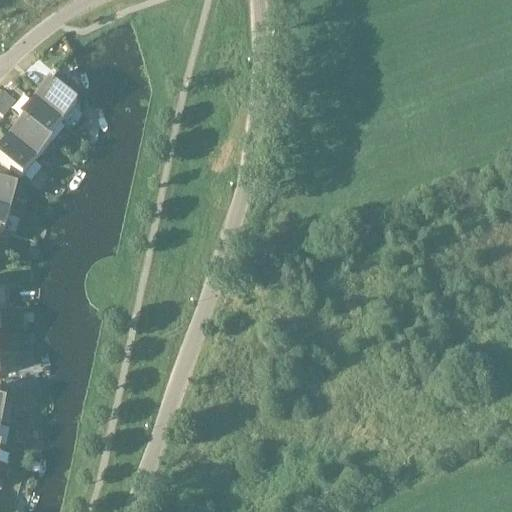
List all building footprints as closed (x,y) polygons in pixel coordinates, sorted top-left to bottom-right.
[(45,84),(31,101),(59,124),(73,107),(68,103),(76,93),(56,76),(48,86),(45,84)] [(3,96),(0,99),(0,106),(7,112),(13,104),(3,96)] [(31,101),(16,120),(48,145),(48,144),(45,142),(59,124),(31,101)] [(19,123),(5,140),(33,163),(48,145),(16,120),(19,123)] [(33,163),(5,140),(0,146),(0,165),(19,180),(33,163)] [(0,186),(0,210),(7,213),(14,190),(0,186)]
